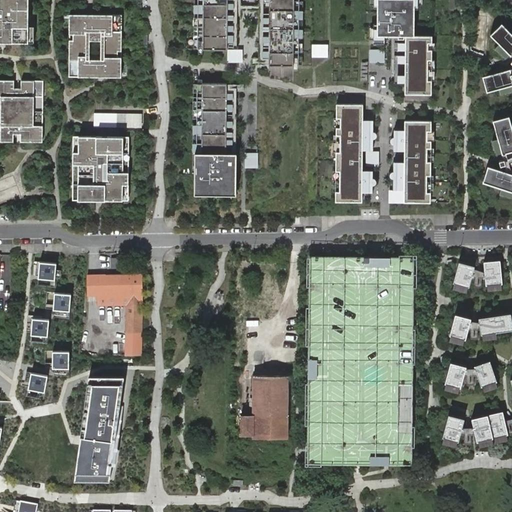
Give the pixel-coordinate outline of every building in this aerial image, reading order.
[(0,0),(0,48),(3,48),(3,42),(28,43),(34,43),(34,27),(29,27),(29,0),(0,0)] [(203,0),(203,4),(203,13),(203,17),(203,26),(203,36),(203,45),(203,49),(228,50),(228,42),(228,36),(228,31),(228,25),(228,19),(234,19),(234,15),(228,15),(228,8),(228,2),(228,0),(203,0)] [(294,0),(269,0),(270,16),(269,23),(269,26),(263,26),(263,30),(269,30),(269,35),(269,41),(269,52),(269,58),(269,66),(294,66),(294,0)] [(432,36),(414,36),(414,0),(377,0),(377,35),(398,35),(398,39),(404,39),(404,35),(405,35),(405,94),(432,94),(432,80),(428,80),(428,60),(432,60),(432,50),(428,50),(428,43),(432,43),(432,36)] [(203,4),(194,4),(194,13),(203,13),(203,4)] [(122,16),(70,14),(68,76),(120,78),(122,16)] [(203,17),(194,17),(194,26),(203,26),(203,17)] [(511,33),(502,23),(490,34),(499,44),(509,54),(510,55),(511,54),(511,53),(511,33)] [(203,36),(194,36),(194,45),(203,45),(203,36)] [(509,54),(499,44),(495,47),(505,58),(509,54)] [(367,48),(367,63),(381,63),(381,48),(367,48)] [(242,50),(228,50),(228,62),(241,63),(242,50)] [(511,74),(511,70),(510,69),(482,77),(487,93),(499,89),(511,85),(511,74)] [(14,81),(0,80),(0,142),(12,143),(12,131),(20,131),(20,143),(42,143),(43,81),(22,81),(21,93),(13,93),(14,81)] [(202,84),(202,88),(194,88),(194,96),(202,96),(202,101),(193,100),(193,109),(202,109),(202,124),(193,124),(193,132),(203,132),(203,142),(193,142),(192,152),(196,152),(195,194),(237,194),(237,154),(227,153),(227,145),(233,145),(233,140),(227,140),(228,127),(232,127),(232,121),(227,121),(227,110),(233,110),(233,104),(227,104),(227,97),(233,97),(233,91),(228,91),(228,84),(202,84)] [(511,91),(511,85),(499,89),(500,95),(511,91)] [(363,104),(336,104),(336,118),(340,118),(340,127),(336,127),(336,135),(340,135),(340,152),(336,152),(336,171),(340,171),(340,191),(336,191),(336,201),(362,202),(362,184),(362,179),(363,137),(363,133),(363,104)] [(93,115),(93,128),(124,128),(125,115),(93,115)] [(139,116),(125,115),(124,128),(138,129),(139,116)] [(511,125),(509,116),(493,120),(498,139),(502,152),(502,154),(503,154),(506,153),(511,151),(511,125)] [(431,121),(405,120),(405,138),(405,143),(404,173),(404,177),(404,190),(404,202),(431,202),(431,192),(427,192),(427,175),(431,175),(431,161),(427,161),(427,148),(431,148),(431,140),(427,140),(427,131),(431,131),(431,121)] [(128,139),(73,137),(72,200),(126,202),(128,139)] [(498,139),(492,140),(496,154),(502,152),(498,139)] [(506,153),(503,154),(504,157),(504,159),(506,165),(508,172),(511,173),(511,169),(510,169),(507,156),(506,153)] [(244,166),(256,166),(256,154),(244,154),(244,166)] [(379,154),(367,154),(367,166),(379,166),(379,154)] [(511,173),(508,172),(488,166),(483,182),(502,188),(511,191),(511,173)] [(511,191),(502,188),(500,193),(511,197),(511,191)] [(404,190),(390,190),(390,202),(404,202),(404,190)] [(399,256),(311,255),(309,370),(308,460),(411,461),(414,257),(406,257),(399,256)] [(499,260),(483,262),(484,273),(485,279),(485,286),(487,285),(501,284),(499,260)] [(57,262),(42,262),(41,278),(57,278),(57,262)] [(474,266),(458,262),(453,283),(454,283),(468,287),(469,287),(471,277),(474,269),(474,266)] [(484,273),(474,269),(471,277),(485,279),(484,273)] [(130,274),(86,275),(86,294),(98,294),(105,294),(130,294),(144,294),(143,276),(130,276),(130,274)] [(452,289),(466,292),(468,287),(454,283),(452,289)] [(72,294),(57,293),(55,309),(71,310),(72,294)] [(144,294),(98,294),(98,305),(129,305),(129,333),(144,333),(144,294)] [(511,326),(510,313),(478,318),(479,322),(479,328),(480,334),(481,334),(495,332),(511,329),(511,326)] [(455,314),(449,335),(450,335),(464,339),(465,339),(468,328),(470,321),(471,318),(455,314)] [(51,320),(35,319),(34,334),(50,335),(51,320)] [(450,335),(449,340),(462,344),(464,339),(450,335)] [(71,352),(55,351),(55,368),(71,368),(71,352)] [(489,361),(474,366),(474,368),(477,375),(481,386),(495,382),(496,381),(489,361)] [(465,366),(450,362),(444,383),(445,383),(459,387),(460,387),(463,375),(465,368),(465,366)] [(49,376),(33,373),(30,388),(46,391),(49,376)] [(241,414),(241,434),(253,434),(253,437),(288,436),(288,375),(252,375),(252,414),(241,414)] [(83,440),(77,481),(111,481),(126,377),(92,376),(83,440)] [(481,386),(483,391),(497,387),(495,382),(481,386)] [(444,388),(457,392),(459,387),(445,383),(444,388)] [(502,411),(487,415),(492,438),(506,434),(507,434),(505,425),(504,420),(502,411)] [(464,419),(448,414),(442,437),(443,438),(456,441),(457,441),(459,434),(461,428),(464,419)] [(487,415),(471,418),(473,427),(474,434),(476,441),(477,441),(491,438),(492,438),(487,415)] [(506,434),(492,438),(493,443),(507,440),(506,434)] [(455,446),(456,441),(443,438),(441,443),(455,446)] [(477,441),(478,446),(492,443),(491,438),(477,441)] [(37,511),(39,506),(21,503),(19,511),(37,511)]
